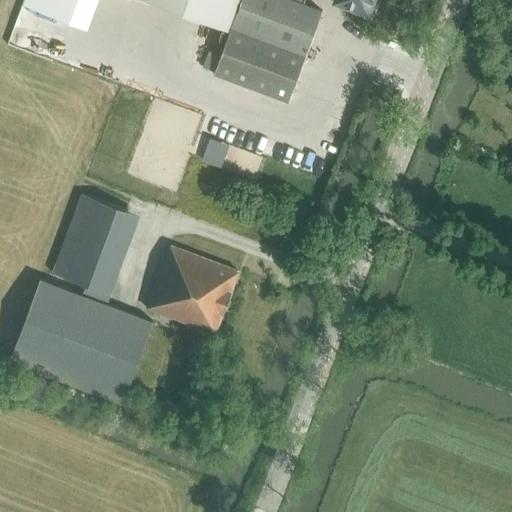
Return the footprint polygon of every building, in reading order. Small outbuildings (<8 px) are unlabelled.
[(144,0),(230,32),(241,0),(293,0),(304,4),(305,0),(144,0)] [(323,11),(304,4),(293,0),(241,0),(230,32),(220,57),(214,73),(213,74),(288,102),(305,56),(306,56),(323,11)] [(337,0),(336,3),(367,15),(372,0),(337,0)] [(202,69),(214,73),(220,57),(208,53),(202,69)] [(301,136),(299,144),(320,151),(323,143),(301,136)] [(110,298),(137,210),(76,192),(52,271),(84,281),(81,289),(110,298)] [(173,246),(166,263),(163,262),(146,308),(215,334),(239,272),(173,246)] [(39,277),(8,361),(121,403),(152,320),(39,277)]
